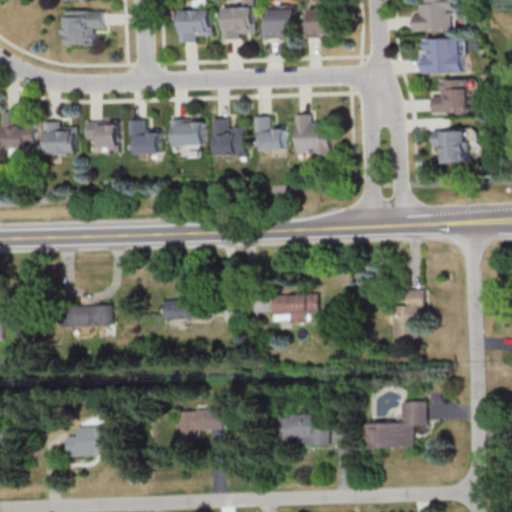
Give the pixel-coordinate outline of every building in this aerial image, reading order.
[(416,15),(416,31),(457,31),(457,0),(424,0),(424,15),(416,15)] [(255,35),(255,8),(224,8),(224,40),(242,40),(242,35),(255,35)] [(298,38),(298,10),(266,10),(266,38),(298,38)] [(338,10),(308,10),(308,38),(338,38),(338,10)] [(199,43),(199,37),(212,37),(212,11),(180,11),(180,43),(199,43)] [(97,46),(97,29),(105,29),(105,12),(67,12),(67,46),(97,46)] [(423,39),(423,74),(463,74),(463,39),(423,39)] [(434,115),(471,114),(470,81),(441,81),(441,97),(434,97),(434,115)] [(24,121),(23,113),(5,114),(6,155),(38,154),(37,121),(24,121)] [(331,156),(331,125),(312,125),(312,116),(297,116),(297,156),(331,156)] [(286,130),(272,131),(272,118),(257,118),(258,152),(286,151),(286,130)] [(214,157),(247,157),(247,128),(231,128),(231,120),(214,120),(214,157)] [(133,155),(160,155),(160,132),(149,132),(149,122),(133,122),(133,155)] [(204,147),(204,122),(172,122),(172,147),(204,147)] [(121,123),(89,123),(89,143),(99,143),(99,151),(121,151),(121,123)] [(80,125),(47,125),(47,155),(80,155),(80,125)] [(440,148),(440,164),(467,164),(467,131),(434,131),(434,148),(440,148)] [(422,289),(407,289),(407,306),(393,306),(394,345),(423,345),(422,289)] [(275,295),(275,321),(306,321),(306,314),(320,314),(320,295),(275,295)] [(166,320),(210,320),(210,301),(166,301),(166,320)] [(114,306),(65,306),(65,326),(114,326),(114,306)] [(403,402),(404,423),(367,424),(368,450),(416,448),(416,434),(429,434),(428,401),(403,402)] [(222,430),(222,410),(178,411),(179,431),(222,430)] [(330,444),(330,429),(313,430),(313,415),(277,416),(278,446),(330,444)] [(67,456),(116,456),(117,428),(77,427),(77,437),(68,437),(67,456)] [(0,455),(12,456),(12,428),(0,428),(0,455)]
